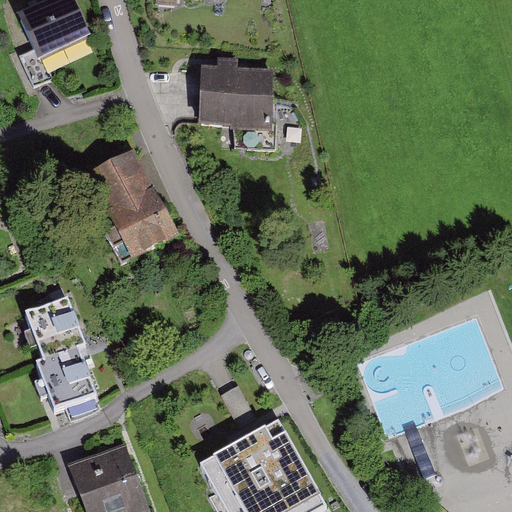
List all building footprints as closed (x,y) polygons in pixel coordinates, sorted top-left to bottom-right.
[(65,0),(56,0),(8,23),(28,66),(84,40),(65,0)] [(270,79),(197,77),(195,134),(268,137),(270,79)] [(129,161),(77,188),(120,272),(173,245),(129,161)] [(62,306),(18,324),(37,372),(30,375),(48,418),(89,401),(71,358),(81,354),(62,306)] [(242,388),(228,394),(240,423),(254,418),(242,388)] [(281,422),(200,465),(227,511),(328,511),(329,511),(281,422)] [(145,511),(122,450),(64,472),(78,511),(145,511)]
